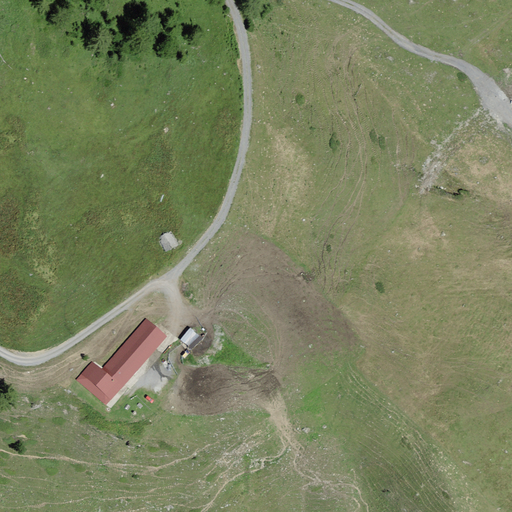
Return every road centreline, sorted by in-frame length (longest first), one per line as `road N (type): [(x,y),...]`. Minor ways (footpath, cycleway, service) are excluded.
road 1 (track): [(229,0),(245,55),(246,126),(235,179),(206,238),(176,270),(53,352),(22,358),(0,349)]
road 2 (track): [(511,112),(474,70),(412,47),(340,0)]
